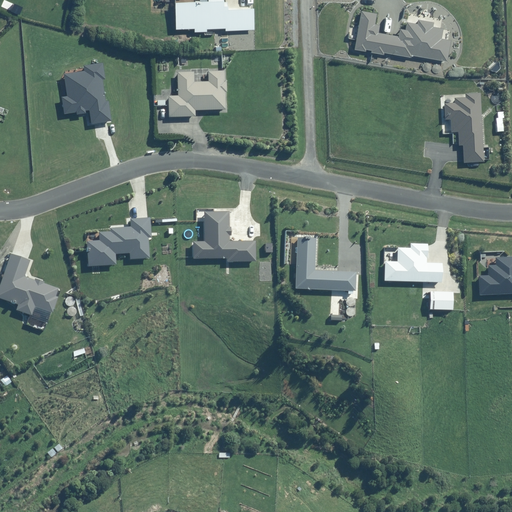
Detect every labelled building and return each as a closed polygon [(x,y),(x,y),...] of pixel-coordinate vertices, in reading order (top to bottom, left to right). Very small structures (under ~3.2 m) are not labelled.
[(205,0),(206,1),(172,2),(173,29),(192,29),(192,33),(205,32),(205,29),(223,28),(223,32),(252,31),(251,7),(226,8),(226,1),(222,1),(221,0),(205,0)] [(375,13),(360,10),(353,49),(364,51),(364,49),(369,50),(369,53),(382,55),(383,52),(409,57),(410,54),(445,60),(449,41),(440,39),(442,29),(431,27),(432,23),(416,20),(415,24),(405,22),(404,31),(399,30),(398,37),(377,33),(378,26),(373,25),(375,13)] [(194,118),(194,111),(224,111),(223,94),(226,94),(226,84),(223,84),(223,72),(207,72),(207,83),(193,83),(193,74),(175,74),(175,97),(166,97),(166,118),(194,118)] [(443,120),(450,120),(450,132),(457,132),(457,146),(460,146),(461,164),(482,163),(479,94),(463,94),(464,98),(453,99),(453,104),(443,104),(443,120)] [(190,242),(190,260),(225,260),(225,263),(254,263),(254,242),(228,242),(228,238),(229,238),(229,230),(227,230),(227,212),(202,212),(203,242),(190,242)] [(33,308),(51,314),(56,299),(53,299),(56,289),(22,278),(27,262),(8,255),(0,280),(0,300),(8,303),(9,301),(18,304),(15,313),(30,318),(33,308)] [(493,267),(486,268),(486,278),(477,278),(477,296),(511,294),(511,258),(493,258),(493,267)]
